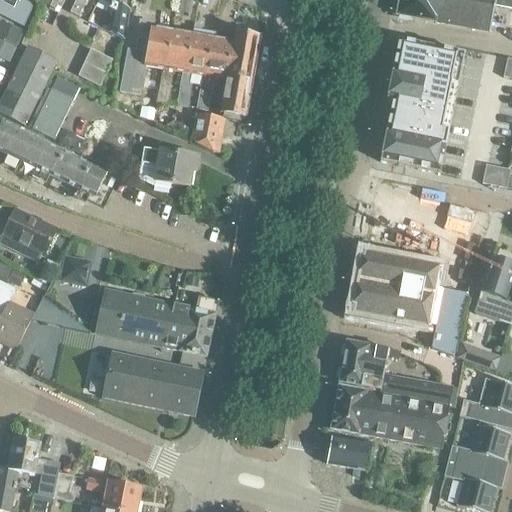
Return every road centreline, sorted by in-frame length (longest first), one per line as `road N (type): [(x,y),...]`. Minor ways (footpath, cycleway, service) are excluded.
road 1 (unclassified): [(291,500),(380,0)]
road 2 (residential): [(208,481),(289,4)]
road 3 (residential): [(208,481),(3,387)]
